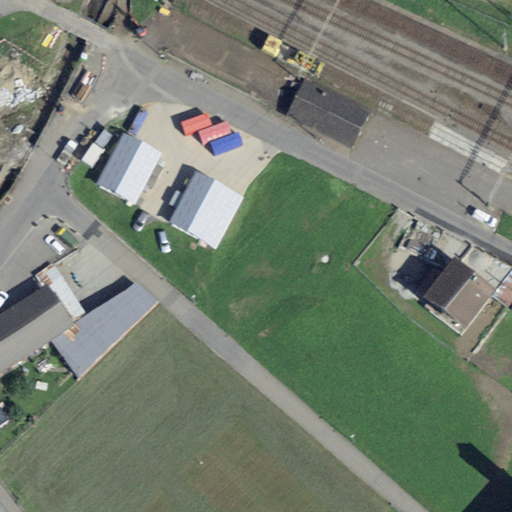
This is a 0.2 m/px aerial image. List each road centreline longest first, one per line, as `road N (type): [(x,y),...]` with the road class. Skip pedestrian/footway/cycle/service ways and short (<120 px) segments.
road 1 (residential): [(413,511),(44,187)]
road 2 (residential): [(511,254),(123,55)]
road 3 (residential): [(123,55),(44,187)]
